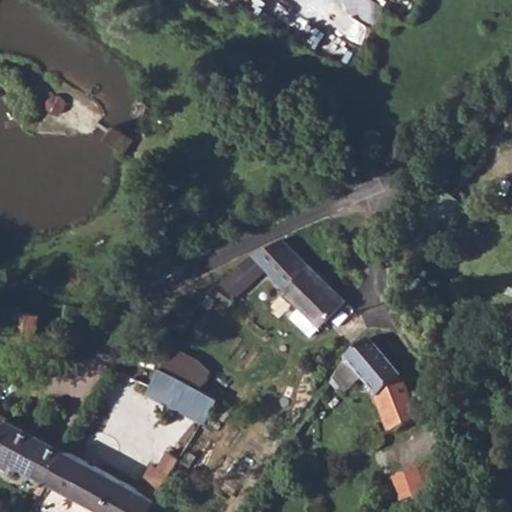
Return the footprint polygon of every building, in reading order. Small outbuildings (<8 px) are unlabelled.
[(412,213),(435,232),(458,205),(433,185),(412,213)] [(458,205),(435,232),(445,239),(465,212),(458,205)] [(227,274),(215,291),(230,301),(236,293),(242,293),(268,266),(305,307),(295,318),(315,336),(349,300),(287,237),(255,251),(227,274)] [(181,296),(159,334),(179,338),(197,307),(181,296)] [(28,316),(22,333),(42,336),(50,317),(28,316)] [(407,376),(374,336),(347,360),(344,366),(332,383),(349,394),(363,377),(381,398),(394,426),(397,430),(422,419),(407,376)] [(174,347),(163,366),(221,400),(228,387),(199,361),(174,347)] [(163,366),(150,390),(207,422),(212,414),(221,400),(163,366)] [(0,405),(0,454),(1,455),(19,465),(52,484),(73,450),(74,447),(0,405)] [(73,450),(52,484),(53,485),(103,511),(149,511),(158,498),(175,472),(156,461),(140,487),(74,447),(73,450)] [(16,471),(19,465),(1,455),(0,457),(0,465),(11,472),(16,471)] [(447,491),(437,462),(395,479),(403,500),(420,495),(423,500),(447,491)]
